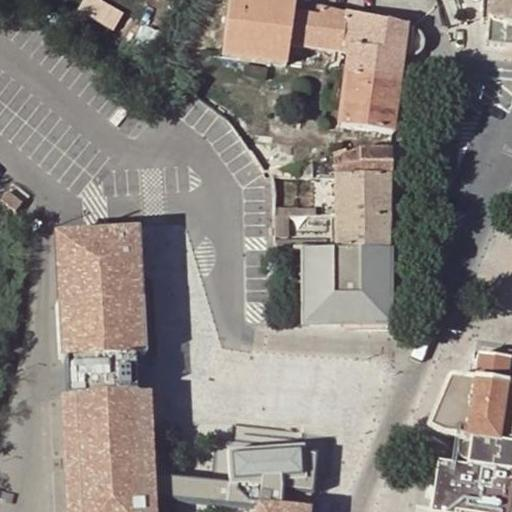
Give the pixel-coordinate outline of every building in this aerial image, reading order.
[(242,0),(233,13),(226,58),(292,68),(293,51),(292,51),(300,2),(285,0),(242,0)] [(234,0),(233,13),(242,0),(234,0)] [(511,0),(490,0),(488,20),(487,38),(492,39),(491,43),(511,45),(511,0)] [(348,14),(300,2),(292,51),(293,51),(347,59),(348,52),(341,51),(348,14)] [(341,51),(348,52),(347,59),(345,76),(338,135),(344,135),(343,139),(357,140),(358,131),(392,135),(402,57),(409,58),(414,58),(418,55),(421,52),(423,48),(423,45),(422,41),(421,38),(419,35),(416,33),(412,32),(373,21),(348,14),(341,51)] [(200,54),(185,73),(194,80),(214,57),(200,54)] [(248,153),(263,174),(267,173),(269,144),(256,143),(257,137),(249,137),(248,153)] [(292,141),(257,137),(256,143),(269,144),(292,147),(292,141)] [(267,173),(289,169),(292,147),(269,144),(267,173)] [(388,251),(391,150),(360,151),(333,160),(334,208),(334,216),(335,248),(335,251),(357,251),(388,251)] [(298,178),(316,178),(315,167),(297,173),(298,178)] [(22,201),(6,190),(0,199),(0,201),(14,211),(22,201)] [(286,216),(272,216),(273,237),(287,237),(286,216)] [(149,230),(62,232),(73,511),(166,511),(166,497),(164,474),(149,230)] [(335,251),(335,248),(325,247),(325,242),(292,242),(273,242),(273,251),(303,251),(330,251),(335,251)] [(388,251),(357,251),(335,251),(330,251),(303,251),(303,325),(341,325),(341,321),(379,321),(378,284),(371,284),(371,262),(388,262),(388,251)] [(477,357),(473,381),(489,383),(504,385),(509,361),(477,357)] [(489,383),(473,381),(451,378),(447,378),(447,379),(425,429),(440,436),(466,440),(465,446),(463,445),(460,446),(457,447),(455,449),(453,451),(453,454),(453,456),(454,459),(455,460),(456,461),(458,463),(460,464),(463,464),(463,468),(440,465),(439,470),(434,469),(428,511),(433,511),(511,511),(511,508),(506,507),(509,495),(511,496),(511,480),(511,475),(489,472),(490,463),(496,463),(497,454),(492,453),(494,444),(511,446),(511,386),(504,385),(489,383)] [(359,427),(363,397),(288,388),(284,418),(359,427)] [(182,397),(169,423),(203,439),(216,414),(182,397)] [(310,511),(310,508),(281,500),(284,487),(311,491),(315,451),(303,452),(301,447),(229,452),(231,474),(164,474),(166,497),(243,499),(242,511),(310,511)]
